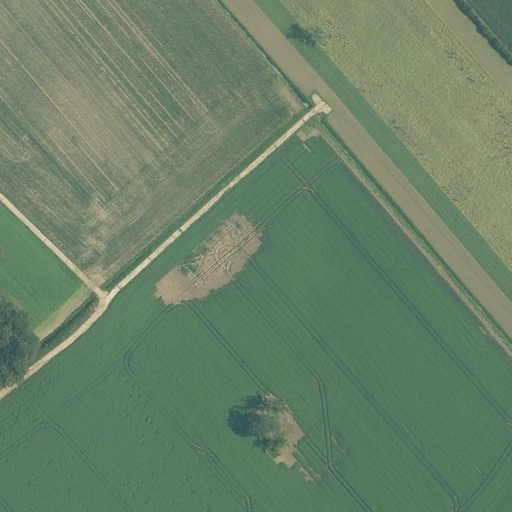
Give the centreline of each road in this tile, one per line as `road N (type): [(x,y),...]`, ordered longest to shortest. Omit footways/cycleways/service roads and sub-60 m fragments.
road 1 (track): [(308,115),(105,300)]
road 2 (track): [(0,198),(105,300)]
road 3 (track): [(0,395),(66,345),(105,300)]
